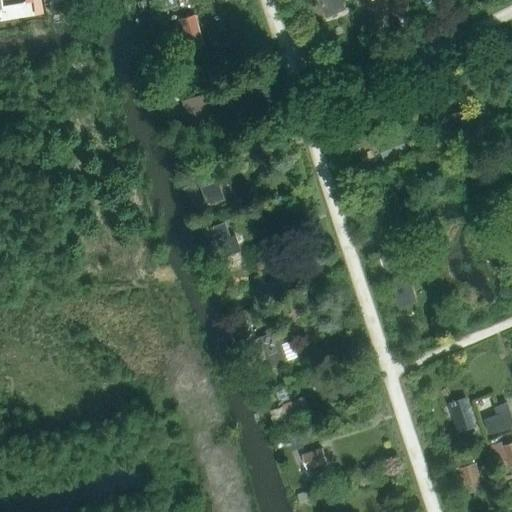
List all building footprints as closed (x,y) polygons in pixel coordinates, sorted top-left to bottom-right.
[(25,0),(24,3),(0,6),(0,12),(2,21),(45,14),(42,0),(25,0)] [(160,0),(164,9),(175,6),(173,0),(160,0)] [(318,0),(324,12),(342,3),(340,0),(318,0)] [(178,19),(185,44),(190,42),(191,49),(203,46),(194,15),(178,19)] [(178,101),(176,91),(164,95),(167,104),(178,101)] [(204,94),(181,101),(188,125),(211,119),(204,94)] [(457,126),(452,128),(456,142),(481,134),(476,120),(472,121),(471,122),(467,110),(454,115),(457,126)] [(400,131),(377,140),(384,159),(407,151),(400,131)] [(195,170),(183,175),(187,186),(198,182),(206,206),(207,206),(223,200),(214,176),(199,181),(195,170)] [(225,222),(213,227),(225,257),(242,250),(236,235),(233,236),(231,237),(225,222)] [(206,223),(197,226),(200,233),(209,230),(206,223)] [(392,270),(388,256),(378,259),(382,273),(392,270)] [(408,274),(391,279),(400,307),(417,302),(408,274)] [(254,332),(250,322),(237,327),(241,337),(254,332)] [(278,331),(259,338),(269,368),(288,362),(278,331)] [(285,387),(276,391),(280,402),(289,399),(285,387)] [(305,398),(284,405),(289,420),(310,412),(305,398)] [(476,426),(467,398),(449,404),(458,432),(476,426)] [(486,418),(484,419),(489,433),(511,425),(511,419),(507,404),(495,408),(497,415),(486,418)] [(477,436),(476,431),(458,437),(460,442),(477,436)] [(301,437),(289,441),(292,450),(304,447),(301,437)] [(493,444),(491,446),(497,462),(500,462),(507,459),(510,466),(511,465),(511,443),(503,446),(501,442),(493,444)] [(478,455),(486,452),(484,444),(476,447),(478,455)] [(304,454),(303,454),(311,479),(330,473),(322,448),(304,454)] [(475,463),(460,469),(465,486),(466,486),(481,481),(475,463)] [(300,503),(313,499),(310,491),(297,494),(300,503)] [(324,503),(323,504),(326,511),(348,511),(343,497),(324,503)]
